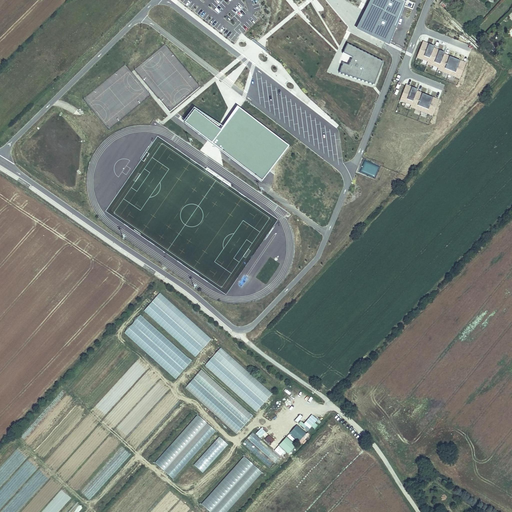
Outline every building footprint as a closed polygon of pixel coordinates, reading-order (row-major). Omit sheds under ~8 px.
[(372,0),(357,30),(390,47),(408,0),(372,0)] [(429,44),(423,41),(417,59),(428,62),(427,64),(438,68),(438,71),(460,79),(466,63),(450,56),(445,53),(440,49),(434,47),(429,44)] [(383,62),(348,44),(343,53),(353,58),(349,66),(343,65),(340,74),(374,84),(383,62)] [(412,86),(406,84),(400,101),(411,106),(410,107),(422,112),(433,117),(439,100),(423,93),(418,91),(418,90),(412,88),(412,86)] [(290,147),(239,109),(222,132),(194,112),(185,124),(212,144),(262,182),(290,147)] [(319,190),(330,195),(333,188),(322,182),(319,190)] [(337,198),(340,191),(334,188),(331,195),(337,198)] [(320,238),(303,223),(298,229),(315,244),(320,238)] [(196,357),(212,339),(160,293),(144,311),(196,357)] [(140,315),(124,334),(176,379),(193,361),(140,315)] [(220,348),(204,367),(257,412),(273,394),(220,348)] [(201,370),(185,389),(238,434),(254,416),(201,370)] [(311,415),(304,424),(300,421),(298,424),(308,431),(311,427),(314,429),(317,425),(314,423),(317,419),(311,415)] [(294,439),(299,443),(307,434),(298,425),(287,437),(292,441),(294,439)] [(260,438),(266,433),(261,428),(255,434),(260,438)] [(252,432),(242,444),(270,469),(281,458),(252,432)] [(302,444),(309,435),(307,433),(300,442),(302,444)] [(269,435),(264,441),(269,446),(275,440),(269,435)] [(202,473),(228,445),(219,436),(193,464),(202,473)] [(278,445),(288,455),(296,446),(286,437),(278,445)]
